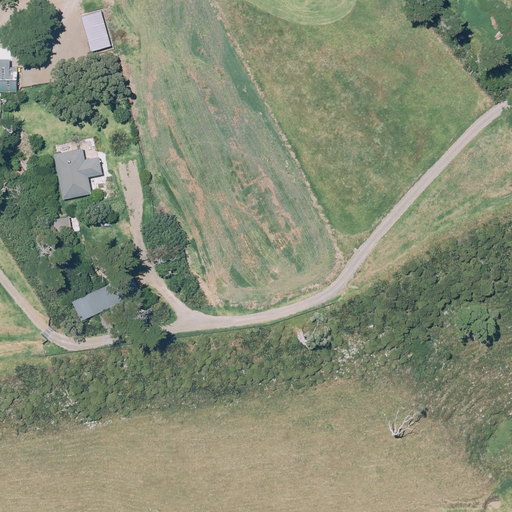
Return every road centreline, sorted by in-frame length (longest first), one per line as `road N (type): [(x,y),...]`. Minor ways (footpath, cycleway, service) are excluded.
road 1 (track): [(202,324),(273,315),(334,290),(436,169),(511,103)]
road 2 (track): [(0,277),(64,343),(202,324)]
